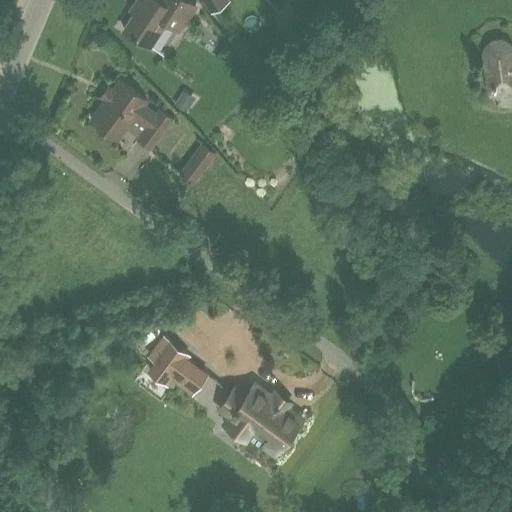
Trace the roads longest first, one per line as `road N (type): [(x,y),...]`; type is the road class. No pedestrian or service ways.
road 1 (unclassified): [(366,380),(0,116)]
road 2 (track): [(439,511),(398,418),(366,380)]
